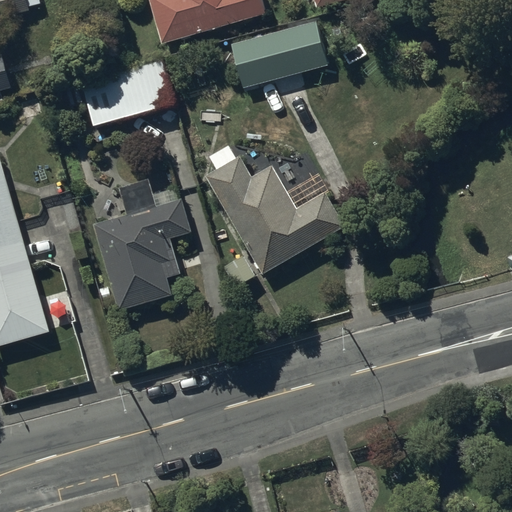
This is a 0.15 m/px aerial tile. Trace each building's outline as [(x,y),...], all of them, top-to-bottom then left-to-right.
[(29,13),(41,10),(38,0),(0,0),(0,24),(30,17),(29,13)] [(148,0),(162,52),(265,21),(258,0),(148,0)] [(301,0),(306,15),(316,12),(317,16),(357,3),(359,7),(382,0),(301,0)] [(229,45),(241,87),(324,63),(311,21),(229,45)] [(92,127),(174,103),(161,59),(79,82),(92,127)] [(0,97),(10,95),(9,93),(1,63),(0,63),(0,97)] [(206,183),(263,282),(345,234),(324,199),(308,209),(298,193),(308,187),(293,162),(233,146),(208,160),(217,176),(206,183)] [(0,352),(48,340),(0,169),(0,352)] [(118,316),(172,303),(167,285),(180,282),(170,247),(190,241),(178,196),(153,203),(148,187),(120,195),(127,221),(94,230),(118,316)] [(225,275),(236,293),(255,282),(244,263),(225,275)]
